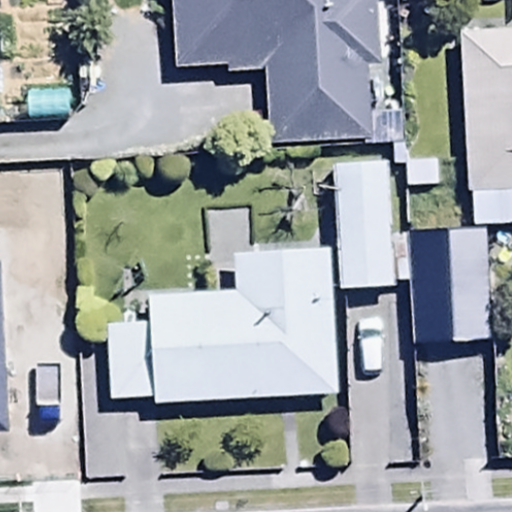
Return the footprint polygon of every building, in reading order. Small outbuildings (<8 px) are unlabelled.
[(366,146),(366,69),(375,69),(378,0),(170,0),(171,78),(266,78),(266,146),(366,146)] [(511,39),(459,41),(464,201),(471,201),(472,233),(511,231),(511,39)] [(394,296),(385,171),(329,175),(337,300),(394,296)] [(488,237),(407,239),(410,355),(490,354),(488,237)] [(153,414),(335,403),(326,257),(232,263),(234,303),(145,308),(146,330),(105,333),(110,411),(153,408),(153,414)] [(0,421),(15,420),(3,258),(0,258),(0,421)]
